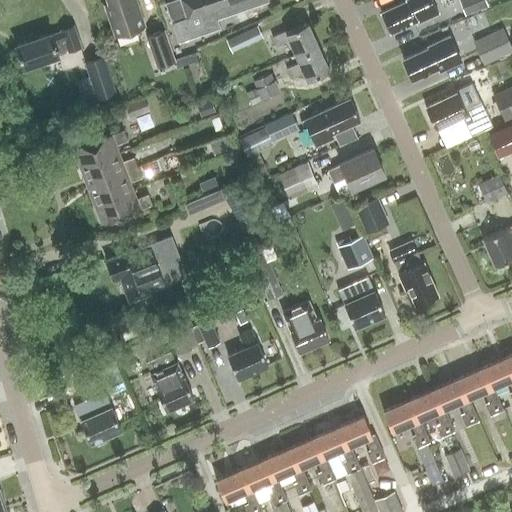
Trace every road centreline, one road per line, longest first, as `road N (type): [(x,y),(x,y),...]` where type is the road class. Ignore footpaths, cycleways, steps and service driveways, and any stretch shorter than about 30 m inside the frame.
road 1 (residential): [(49,506),(483,319)]
road 2 (residential): [(483,319),(340,0)]
road 3 (residential): [(49,506),(0,334)]
